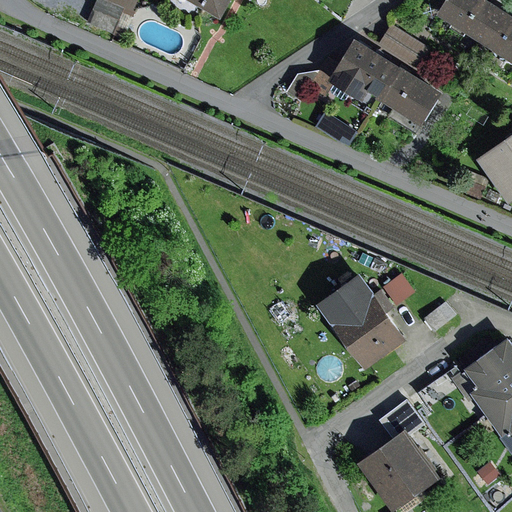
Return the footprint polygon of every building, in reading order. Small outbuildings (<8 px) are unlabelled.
[(139,0),(98,0),(90,22),(126,36),(139,0)] [(234,0),(206,0),(228,11),(234,0)] [(484,40),(504,8),(491,0),(447,0),(440,11),(484,40)] [(511,12),(504,8),(484,40),(511,57),(511,12)] [(431,49),(392,25),(379,45),(419,69),(431,49)] [(402,62),(362,38),(329,92),(350,104),(357,93),(376,104),(402,62)] [(444,90),(405,66),(385,99),(424,123),(444,90)] [(353,143),(362,130),(332,110),(323,123),(353,143)] [(511,132),(484,151),(511,194),(511,132)] [(362,271),(318,301),(363,368),(407,338),(390,312),(375,291),(362,271)] [(402,273),(375,291),(390,312),(415,292),(402,273)] [(482,415),(511,393),(511,343),(508,337),(454,377),(482,415)] [(511,393),(482,415),(511,454),(511,452),(511,393)] [(402,430),(355,461),(388,511),(389,511),(436,481),(402,430)]
